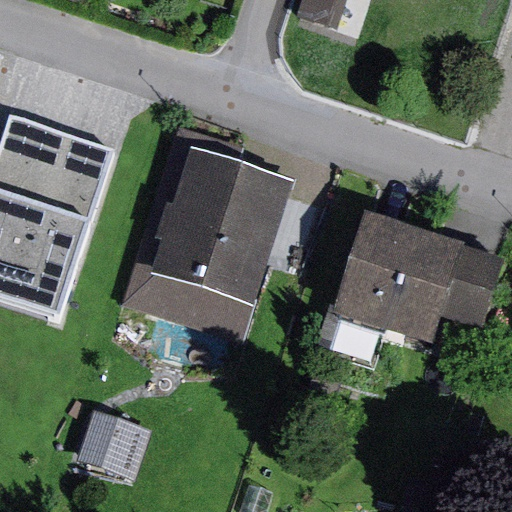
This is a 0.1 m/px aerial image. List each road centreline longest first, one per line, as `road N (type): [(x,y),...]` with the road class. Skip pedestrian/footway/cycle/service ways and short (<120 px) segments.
road 1 (residential): [(248,107),(511,185)]
road 2 (residential): [(0,34),(248,107)]
